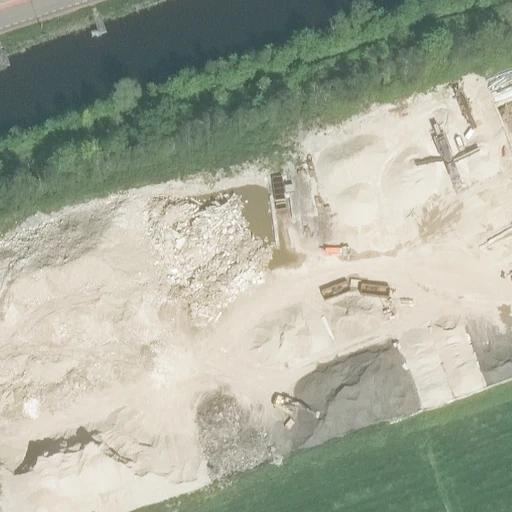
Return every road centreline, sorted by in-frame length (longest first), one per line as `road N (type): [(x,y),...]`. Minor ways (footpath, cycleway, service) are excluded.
road 1 (track): [(511,5),(0,167)]
road 2 (unknown): [(275,311),(395,365),(511,334)]
road 3 (unknown): [(511,217),(354,285)]
